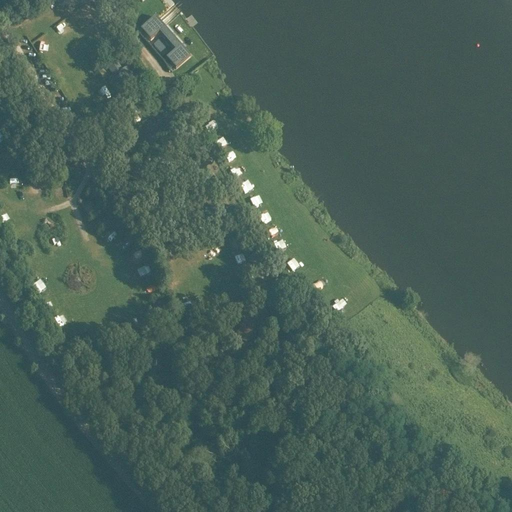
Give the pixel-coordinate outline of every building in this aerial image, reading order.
[(153,19),(139,31),(148,42),(162,30),(153,19)] [(57,30),(63,37),(69,31),(63,24),(57,30)] [(37,46),(45,51),(49,42),(41,38),(37,46)] [(158,41),(153,45),(163,56),(168,52),(158,41)] [(177,47),(163,59),(173,70),(187,58),(177,47)] [(113,56),(103,61),(113,76),(108,79),(113,88),(122,82),(127,89),(138,83),(128,67),(122,71),(113,56)] [(160,118),(142,130),(152,146),(171,133),(160,118)] [(98,133),(89,138),(90,140),(89,142),(92,147),(94,146),(96,149),(105,143),(98,133)] [(184,165),(187,173),(195,169),(192,162),(184,165)] [(232,177),(237,183),(243,178),(239,172),(232,177)] [(199,191),(204,200),(212,195),(208,186),(199,191)] [(142,189),(134,191),(136,199),(144,197),(142,189)] [(13,244),(22,239),(18,232),(9,237),(13,244)] [(335,317),(344,308),(338,301),(329,311),(335,317)] [(245,320),(238,331),(235,336),(245,343),(248,338),(255,326),(245,320)] [(259,340),(254,348),(265,354),(269,347),(259,340)]
